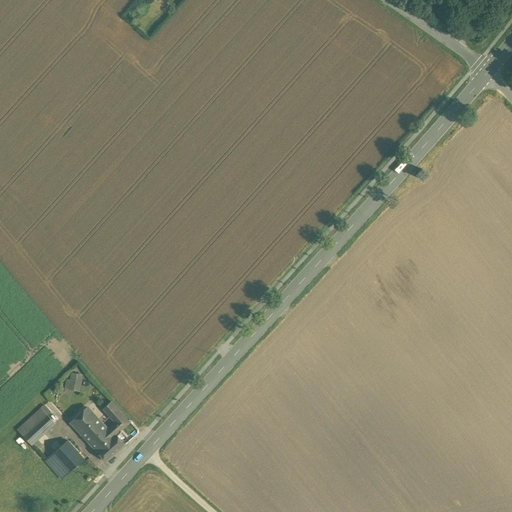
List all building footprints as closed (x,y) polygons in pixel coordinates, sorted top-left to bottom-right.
[(174,11),(168,6),(162,13),(167,18),(174,11)] [(423,180),(428,174),(423,168),(417,174),(423,180)] [(80,390),(82,373),(69,373),(67,389),(80,390)] [(107,429),(96,417),(83,429),(82,430),(99,450),(115,435),(116,435),(130,422),(112,401),(103,409),(115,422),(107,429)] [(83,429),(96,417),(86,404),(73,417),(83,429)] [(47,414),(23,435),(31,444),(55,423),(47,414)] [(99,450),(98,451),(107,461),(125,445),(116,435),(115,435),(99,450)] [(68,440),(46,460),(62,478),(84,458),(68,440)]
